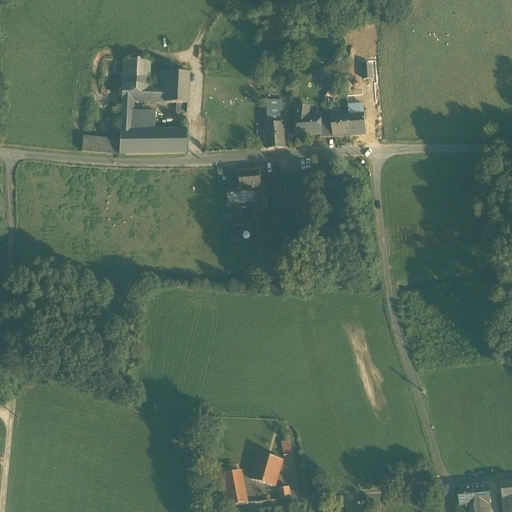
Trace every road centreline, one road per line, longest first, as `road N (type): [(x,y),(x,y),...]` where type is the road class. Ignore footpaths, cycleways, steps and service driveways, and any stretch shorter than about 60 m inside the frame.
road 1 (residential): [(374,151),(121,164),(7,152)]
road 2 (residential): [(445,484),(393,313),(374,151)]
road 3 (unclassified): [(7,152),(9,413)]
road 4 (residential): [(511,145),(374,151)]
road 5 (residential): [(445,484),(312,498)]
